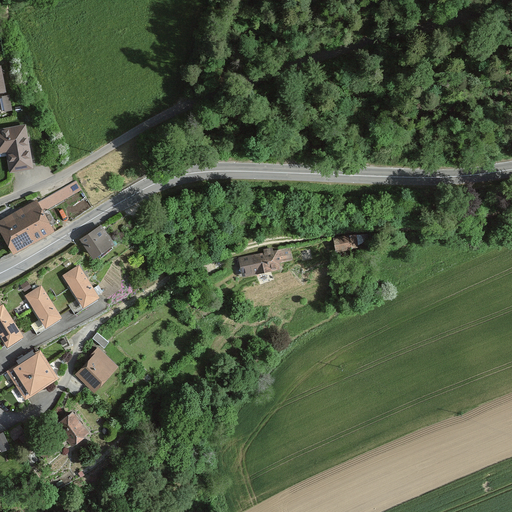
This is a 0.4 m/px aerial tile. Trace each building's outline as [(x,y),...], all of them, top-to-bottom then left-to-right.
[(8,59),(0,60),(0,96),(15,94),(8,59)] [(25,121),(0,125),(0,156),(7,155),(10,174),(34,169),(25,121)] [(39,198),(44,208),(83,190),(79,180),(39,198)] [(40,200),(0,220),(0,229),(13,255),(56,233),(40,200)] [(103,228),(82,244),(98,264),(119,247),(103,228)] [(294,248),(253,255),(257,276),(285,270),(284,261),(296,259),(294,248)] [(80,266),(64,276),(84,309),(101,298),(80,266)] [(42,284),(25,295),(46,329),(63,318),(42,284)] [(3,306),(0,307),(0,336),(8,348),(23,337),(3,306)] [(98,347),(76,372),(100,393),(122,368),(98,347)] [(43,354),(12,374),(29,400),(59,379),(43,354)] [(78,412),(56,428),(72,451),(94,435),(78,412)]
